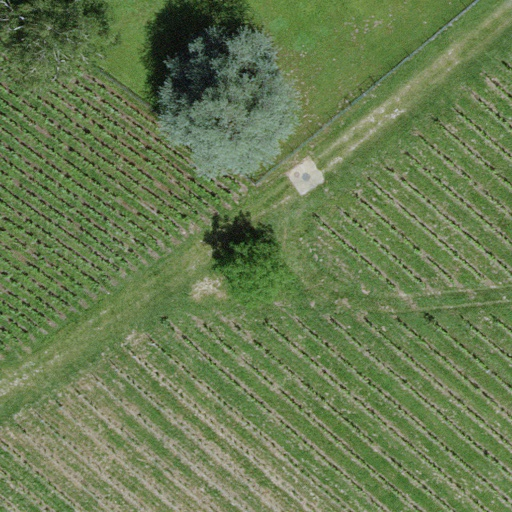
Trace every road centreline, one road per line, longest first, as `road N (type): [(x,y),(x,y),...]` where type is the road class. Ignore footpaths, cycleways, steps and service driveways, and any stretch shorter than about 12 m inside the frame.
road 1 (track): [(511,12),(303,181),(0,387)]
road 2 (track): [(121,305),(511,295)]
